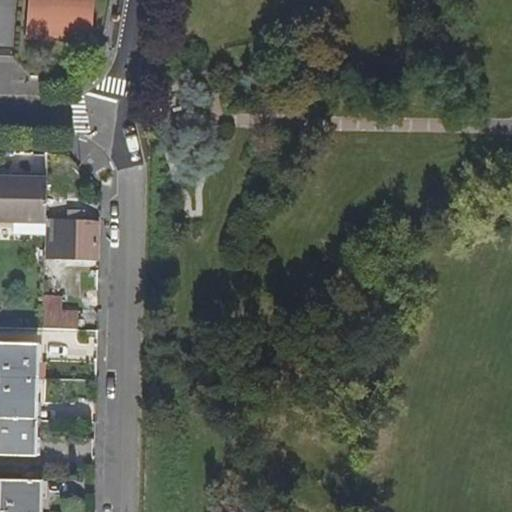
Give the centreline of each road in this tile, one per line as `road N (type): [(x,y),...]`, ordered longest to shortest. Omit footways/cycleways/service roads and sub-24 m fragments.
road 1 (residential): [(115,121),(131,153),(120,511)]
road 2 (residential): [(137,0),(115,121)]
